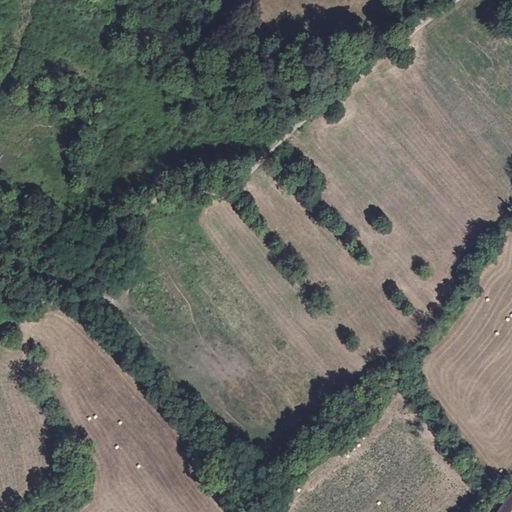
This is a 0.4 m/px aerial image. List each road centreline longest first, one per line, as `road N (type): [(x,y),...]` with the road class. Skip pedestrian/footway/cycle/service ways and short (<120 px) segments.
road 1 (track): [(448,0),(240,174),(142,204),(50,304)]
road 2 (track): [(50,304),(82,322),(254,511)]
road 3 (track): [(393,0),(317,57),(249,59),(219,14),(220,0)]
